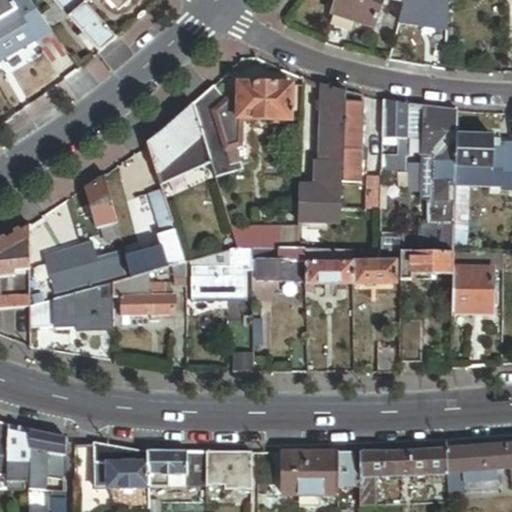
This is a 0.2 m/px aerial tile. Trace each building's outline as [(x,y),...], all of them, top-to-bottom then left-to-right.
[(11,0),(7,0),(0,4),(0,41),(12,35),(26,27),(16,8),(11,0)] [(85,5),(80,0),(54,0),(53,1),(69,19),(85,5)] [(132,0),(107,0),(108,1),(105,3),(112,10),(115,8),(118,13),(132,0)] [(337,0),(332,16),(334,16),(355,24),(373,30),(383,0),(337,0)] [(447,0),(406,0),(405,8),(399,27),(447,31),(447,0)] [(100,54),(116,40),(85,5),(69,19),(100,54)] [(355,24),(334,16),(329,28),(350,36),(355,24)] [(26,27),(12,35),(20,48),(34,41),(26,27)] [(12,35),(0,41),(0,57),(1,59),(20,48),(12,35)] [(294,85),(235,83),(235,99),(224,99),(223,100),(213,89),(193,107),(210,165),(215,181),(243,172),(242,168),(254,165),(255,125),(293,126),(294,85)] [(345,93),(321,86),(320,99),(320,111),(319,117),(319,132),(343,133),(344,106),(345,93)] [(362,98),(345,93),(344,106),(361,107),(362,98)] [(409,109),(384,104),(383,142),(398,143),(408,143),(409,109)] [(361,107),(344,106),(343,133),(342,154),(362,155),(362,153),(364,107),(361,107)] [(163,132),(146,145),(160,187),(210,165),(193,107),(177,120),(180,128),(165,136),(163,132)] [(437,113),(421,111),(420,142),(424,143),(433,143),(456,144),(456,141),(458,114),(437,113)] [(177,120),(163,132),(165,136),(180,128),(177,120)] [(312,162),(311,187),(311,195),(335,196),(335,197),(341,197),(341,186),(341,175),(342,154),(343,133),(319,132),(317,162),(312,162)] [(494,142),(456,141),(456,144),(455,170),(469,171),(493,171),(494,147),(494,142)] [(398,143),(397,161),(408,162),(408,143),(398,143)] [(433,143),(424,143),(424,160),(432,160),(433,143)] [(455,170),(456,144),(433,143),(432,160),(431,190),(439,190),(455,190),(455,170)] [(503,174),(511,174),(511,144),(504,144),(504,147),(503,172),(503,174)] [(494,147),(493,171),(503,172),(504,147),(494,147)] [(341,175),(361,176),(362,155),(342,154),(341,175)] [(431,190),(432,160),(424,160),(422,203),(431,204),(431,190)] [(397,161),(382,161),(382,176),(407,177),(408,162),(397,161)] [(469,171),(455,170),(455,190),(454,200),(468,200),(468,190),(469,171)] [(493,171),(469,171),(468,190),(502,191),(503,174),(503,172),(493,171)] [(511,174),(503,174),(502,191),(502,192),(511,192),(511,174)] [(341,175),(341,186),(360,187),(361,176),(341,175)] [(116,226),(104,178),(85,191),(95,231),(100,230),(116,226)] [(311,187),(299,186),(298,194),(311,195),(311,187)] [(368,186),(366,213),(380,213),(382,187),(368,186)] [(439,204),(439,190),(431,190),(431,204),(439,204)] [(454,205),(454,200),(455,190),(439,190),(439,204),(454,205)] [(311,195),(298,194),(297,224),(334,226),(335,197),(311,196),(311,195)] [(171,224),(162,195),(147,200),(157,229),(171,224)] [(454,205),(454,229),(467,229),(468,200),(454,200),(454,205)] [(171,227),(172,227),(171,224),(157,229),(159,238),(173,233),(171,227)] [(120,239),(116,226),(100,230),(103,243),(111,241),(120,239)] [(29,272),(29,227),(24,231),(8,239),(0,242),(0,278),(0,279),(14,279),(14,273),(29,272)] [(155,239),(158,249),(161,249),(167,270),(171,269),(184,265),(172,227),(171,227),(173,233),(159,238),(155,239)] [(297,251),(297,230),(229,228),(236,250),(251,250),(281,251),(297,251)] [(467,229),(454,229),(453,235),(453,242),(466,242),(467,229)] [(427,234),(413,234),(413,254),(427,254),(427,234)] [(453,235),(427,234),(427,254),(453,254),(453,242),(453,235)] [(121,246),(120,239),(111,241),(113,248),(121,246)] [(50,257),(60,293),(129,273),(125,259),(123,253),(101,259),(97,243),(50,257)] [(131,280),(147,275),(167,270),(161,249),(158,249),(125,259),(129,273),(131,280)] [(250,285),(251,250),(236,250),(189,264),(191,269),(190,301),(244,301),(244,285),(250,285)] [(304,252),(297,251),(281,251),(281,263),(304,264),(304,252)] [(350,252),(304,252),(304,264),(350,264),(350,252)] [(409,274),(410,254),(400,253),(400,274),(409,274)] [(351,254),(352,264),(377,264),(377,254),(351,254)] [(452,271),(453,254),(427,254),(413,254),(410,254),(409,274),(452,276),(452,271)] [(304,264),(281,263),(258,262),(257,283),(305,285),(304,264)] [(352,264),(350,264),(351,287),(394,286),(394,263),(377,264),(352,264)] [(351,287),(350,264),(304,264),(305,285),(305,287),(310,287),(351,287)] [(184,278),(184,265),(171,269),(172,279),(184,278)] [(493,272),(452,271),(452,276),(451,311),(491,312),(493,272)] [(150,284),(147,275),(131,280),(115,285),(114,299),(121,300),(120,317),(173,317),(174,297),(165,297),(166,284),(150,284)] [(184,288),(184,278),(172,279),(173,287),(184,288)] [(56,301),(54,334),(76,336),(76,340),(111,342),(114,299),(115,285),(56,301)] [(0,309),(30,308),(29,298),(1,299),(0,298),(0,309)] [(56,301),(31,308),(31,332),(54,334),(56,301)] [(259,316),(249,315),(249,321),(248,340),(259,340),(259,316)] [(248,340),(249,321),(226,321),(226,336),(233,336),(232,364),(248,364),(248,340)] [(425,321),(402,322),(401,363),(424,364),(425,321)] [(289,340),(290,373),(306,373),(306,340),(289,340)] [(376,348),(376,373),(393,373),(393,348),(376,348)] [(30,429),(10,423),(10,437),(9,472),(30,473),(30,452),(30,429)] [(67,437),(30,429),(30,452),(68,454),(67,437)] [(0,472),(9,472),(10,437),(0,436),(0,472)] [(150,451),(95,442),(94,485),(109,486),(150,487),(150,473),(150,451)] [(510,459),(509,443),(494,444),(494,446),(495,460),(510,459)] [(496,466),(511,464),(510,459),(495,460),(494,446),(456,449),(456,447),(451,448),(451,449),(450,449),(451,471),(465,469),(496,466)] [(449,474),(448,448),(408,451),(398,451),(398,474),(449,474)] [(187,451),(150,451),(150,473),(151,473),(171,473),(187,473),(187,453),(187,451)] [(253,488),(253,451),(208,451),(208,484),(225,484),(225,488),(253,488)] [(305,493),(305,451),(282,451),(282,493),(299,493),(305,493)] [(339,483),(339,451),(305,451),(305,493),(321,493),(339,493),(339,483)] [(354,483),(354,451),(339,451),(339,483),(354,483)] [(398,474),(398,451),(362,451),(362,475),(375,475),(398,474)] [(30,452),(30,473),(30,480),(30,488),(46,489),(47,477),(68,478),(68,454),(30,452)] [(207,453),(187,453),(187,473),(187,483),(195,483),(195,478),(207,477),(207,453)] [(496,466),(465,469),(466,482),(498,478),(496,466)] [(465,469),(451,471),(451,473),(449,474),(451,493),(466,491),(466,482),(465,469)] [(0,485),(9,485),(9,480),(9,472),(0,472),(0,485)] [(171,473),(151,473),(152,484),(172,484),(171,473)] [(187,483),(187,473),(171,473),(172,484),(187,483)] [(375,475),(362,475),(362,502),(375,502),(375,475)] [(150,487),(109,486),(117,506),(151,506),(150,487)] [(305,493),(299,493),(299,506),(321,506),(321,493),(305,493)]
